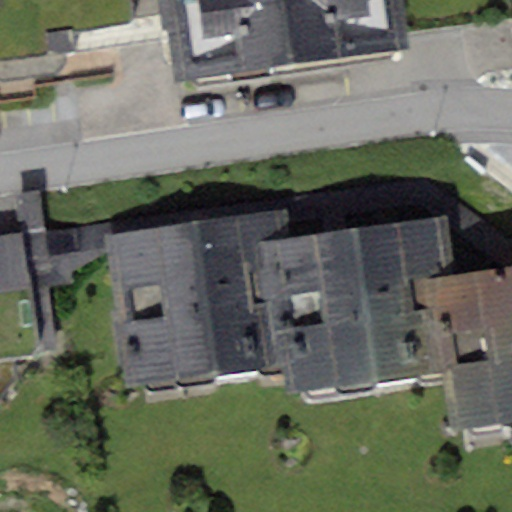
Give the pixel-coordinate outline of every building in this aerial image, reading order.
[(0,0),(0,18),(30,14),(28,0),(0,0)] [(0,62),(176,36),(170,0),(28,0),(30,14),(0,18),(0,62)] [(170,0),(176,36),(188,92),(417,58),(408,0),(170,0)] [(434,229),(289,251),(284,219),(112,245),(134,397),(300,372),(303,398),(456,375),(443,289),(434,229)] [(26,243),(0,246),(0,290),(33,286),(26,243)] [(511,279),(443,289),(456,375),(466,433),(511,427),(511,279)]
